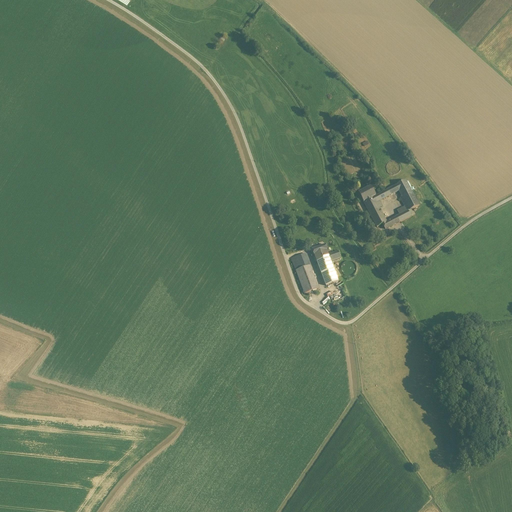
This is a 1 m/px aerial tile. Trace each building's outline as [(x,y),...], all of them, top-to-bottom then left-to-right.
[(406,181),(396,186),(399,192),(402,198),(400,199),(405,208),(407,212),(408,212),(419,206),(406,181)] [(376,196),(364,203),(376,228),(382,225),(386,223),(379,208),(382,207),(380,202),(379,203),(379,202),(399,192),(396,186),(376,196)] [(371,187),(359,193),(364,203),(376,196),(371,187)] [(386,223),(382,225),(385,230),(411,217),(408,212),(407,212),(399,216),(386,223)] [(326,246),(312,250),(314,255),(315,255),(317,262),(323,261),(322,259),(329,257),(328,255),(329,255),(327,251),(328,251),(326,246)] [(329,255),(328,255),(329,257),(331,262),(332,262),(341,259),(338,252),(329,255)] [(318,289),(306,254),(301,256),(305,267),(296,270),(304,294),(318,289)] [(301,256),(292,259),(296,270),(305,267),(301,256)] [(329,257),(322,259),(323,261),(317,262),(325,287),(338,282),(332,263),(331,263),(331,262),(329,257)] [(356,273),(356,270),(356,267),(354,265),(352,263),(349,262),(346,263),(344,265),(342,267),(341,270),(342,273),(344,275),(346,277),(349,278),(352,277),(354,275),(356,273)]
